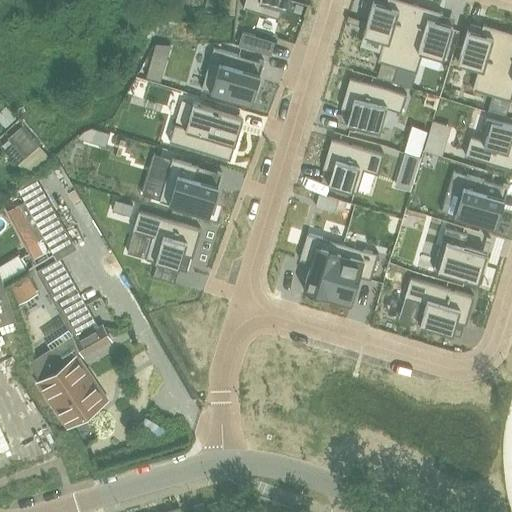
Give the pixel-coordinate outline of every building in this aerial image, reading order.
[(289,0),(244,0),(243,7),(260,12),(264,2),(287,9),(289,0)] [(397,66),(415,3),(404,0),(386,0),(386,4),(373,1),(363,34),(383,40),(377,60),(397,66)] [(443,11),(415,3),(397,66),(416,72),(422,52),(443,58),(452,24),(440,21),(443,11)] [(491,94),(510,32),(483,23),(480,33),(468,29),(457,62),(478,69),(472,88),(491,94)] [(238,45),(251,49),(255,36),(242,32),(238,45)] [(511,32),(510,32),(491,94),(511,100),(511,95),(511,32)] [(240,55),(213,47),(201,88),(251,103),(260,74),(236,67),(240,55)] [(385,63),(380,78),(392,82),(396,66),(385,63)] [(161,74),(148,70),(146,77),(159,81),(161,74)] [(385,91),(349,80),(336,123),(387,139),(393,121),(377,116),(385,91)] [(488,108),(506,114),(507,110),(501,108),(504,98),(492,95),(487,111),(488,111),(488,110),(488,108)] [(175,123),(169,142),(230,160),(239,131),(243,116),(239,115),(193,101),(186,127),(175,123)] [(0,111),(0,120),(5,127),(16,118),(6,106),(0,111)] [(471,136),(465,155),(511,169),(511,139),(511,137),(511,126),(487,118),(481,139),(471,136)] [(8,138),(12,143),(5,149),(27,172),(46,155),(38,146),(21,127),(8,138)] [(92,140),(96,128),(92,127),(84,130),(79,135),(78,136),(92,140)] [(413,128),(405,150),(419,155),(426,132),(413,128)] [(444,142),(429,137),(425,149),(441,154),(444,142)] [(317,184),(365,199),(371,178),(357,174),(365,149),(340,142),(336,157),(326,154),(317,184)] [(160,199),(159,200),(209,215),(215,197),(218,186),(214,185),(195,179),(199,166),(172,157),(172,158),(160,199)] [(419,164),(404,159),(396,186),(410,190),(419,164)] [(453,170),(441,211),(454,215),(495,227),(501,209),(504,198),(500,197),(499,196),(503,185),(467,174),(453,170)] [(34,174),(31,177),(18,189),(24,200),(35,220),(53,254),(74,243),(34,174)] [(315,205),(334,211),(338,199),(319,194),(315,205)] [(24,200),(6,210),(16,229),(35,220),(24,200)] [(119,201),(116,211),(130,215),(133,205),(119,201)] [(139,210),(133,231),(152,237),(146,258),(145,259),(157,263),(179,269),(183,254),(191,256),(192,257),(201,229),(139,210)] [(445,228),(433,269),(478,282),(484,264),(487,253),(483,252),(464,246),(467,234),(445,228)] [(307,233),(299,259),(311,263),(303,289),(327,296),(343,244),(307,233)] [(343,244),(327,296),(351,304),(359,277),(370,281),(378,254),(343,244)] [(43,282),(63,271),(57,259),(36,271),(43,282)] [(70,282),(63,271),(43,282),(49,294),(70,282)] [(0,324),(16,320),(2,283),(4,283),(0,272),(0,324)] [(39,293),(28,273),(8,284),(19,304),(39,293)] [(405,297),(399,318),(419,324),(452,334),(453,334),(456,322),(463,324),(466,324),(474,296),(410,277),(404,297),(405,297)] [(56,306),(76,294),(70,282),(49,294),(56,306)] [(83,306),(76,294),(56,306),(62,317),(83,306)] [(69,329),(89,317),(83,306),(62,317),(69,329)] [(75,340),(96,329),(89,317),(69,329),(71,333),(75,340)] [(103,325),(96,329),(75,340),(82,353),(83,354),(110,339),(103,325)] [(82,353),(75,340),(71,333),(28,361),(41,380),(37,383),(67,427),(107,399),(77,356),(82,353)] [(205,511),(203,503),(194,506),(195,511),(205,511)]
